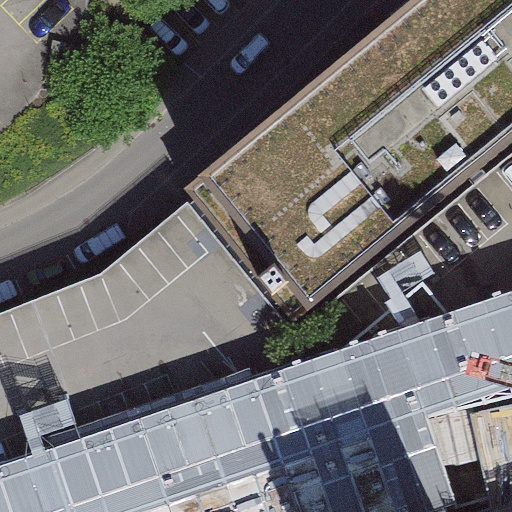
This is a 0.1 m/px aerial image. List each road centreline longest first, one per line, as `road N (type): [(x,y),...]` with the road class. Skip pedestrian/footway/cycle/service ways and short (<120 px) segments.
road 1 (residential): [(327,0),(219,109),(126,186),(47,242),(0,261)]
road 2 (residential): [(283,511),(511,454)]
